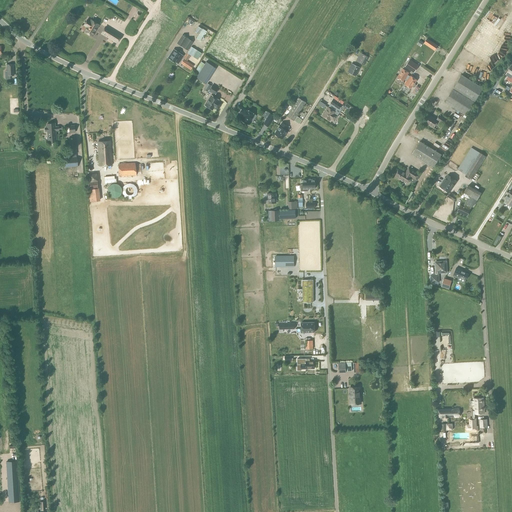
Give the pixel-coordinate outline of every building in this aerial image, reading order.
[(137,12),(133,19),(137,22),(142,15),(137,12)] [(90,22),(87,20),(84,25),(87,27),(84,31),(86,32),(86,33),(89,35),(90,35),(92,36),(98,25),(91,21),(90,22)] [(202,29),(198,26),(195,32),(199,34),(196,39),(200,41),(207,30),(203,28),(202,29)] [(71,45),(79,31),(73,27),(65,42),(71,45)] [(117,42),(120,37),(105,27),(102,33),(117,42)] [(253,36),(260,41),(263,36),(256,32),(253,36)] [(246,42),(249,35),(241,33),(239,39),(246,42)] [(188,50),(193,42),(183,35),(177,43),(188,50)] [(254,46),(257,43),(252,38),(249,42),(254,46)] [(438,46),(428,39),(425,44),(435,50),(438,46)] [(211,61),(218,64),(223,50),(216,48),(211,61)] [(183,55),(181,54),(174,49),(168,58),(175,63),(176,62),(178,63),(183,55)] [(199,59),(202,53),(197,50),(194,57),(199,59)] [(188,53),(181,63),(190,69),(193,65),(186,60),(190,55),(188,53)] [(364,65),(368,57),(362,53),(358,62),(364,65)] [(494,53),(490,57),(495,61),(499,57),(494,53)] [(228,55),(224,64),(231,67),(235,58),(228,55)] [(243,73),(247,62),(239,59),(235,70),(243,73)] [(414,72),(418,66),(410,60),(406,66),(414,72)] [(206,62),(196,77),(205,83),(215,67),(206,62)] [(356,76),(360,67),(352,64),(348,72),(356,76)] [(218,65),(216,67),(226,74),(227,72),(218,65)] [(511,78),(511,66),(503,77),(507,79),(509,77),(511,78)] [(399,71),(397,75),(399,76),(398,79),(404,81),(408,71),(402,69),(401,72),(399,71)] [(466,115),(483,88),(462,75),(445,102),(466,115)] [(411,88),(415,83),(417,80),(411,76),(405,84),(411,88)] [(218,89),(212,85),(209,90),(215,94),(218,89)] [(219,100),(211,95),(205,105),(212,110),(214,107),(218,109),(222,103),(218,101),(219,100)] [(294,120),(306,102),(299,98),(287,116),(294,120)] [(340,109),(343,105),(334,99),(331,103),(340,109)] [(316,110),(321,113),(325,106),(320,103),(316,110)] [(288,112),(291,106),(288,105),(288,106),(283,104),(281,109),(288,112)] [(246,110),(241,107),(238,113),(242,116),(240,120),(248,125),(250,122),(251,123),(255,116),(254,115),(254,114),(246,110)] [(334,121),(338,116),(335,114),(336,112),(328,107),(322,115),(330,120),(331,119),(334,121)] [(275,117),(269,113),(266,118),(272,122),(275,117)] [(437,120),(430,115),(425,122),(434,128),(438,120),(443,123),(445,119),(439,115),(437,120)] [(55,127),(55,123),(47,124),(47,128),(45,128),(45,131),(47,131),(48,135),(49,135),(49,140),(48,140),(48,142),(56,141),(56,140),(55,140),(55,135),(55,130),(57,130),(57,127),(55,127)] [(288,126),(282,123),(280,126),(275,134),(282,138),(284,134),(285,135),(288,131),(286,130),(288,126)] [(99,165),(111,164),(110,141),(98,142),(99,165)] [(433,168),(442,154),(420,141),(412,154),(433,168)] [(472,179),(486,157),(471,148),(458,170),(472,179)] [(65,166),(77,166),(76,158),(64,159),(65,166)] [(120,176),(136,175),(135,163),(119,164),(120,176)] [(419,175),(408,168),(406,173),(399,169),(395,176),(399,178),(398,179),(403,181),(404,179),(408,182),(410,180),(414,183),(419,175)] [(448,175),(440,186),(449,192),(457,181),(454,179),(453,179),(451,178),(451,177),(448,175)] [(304,185),(301,185),(301,191),(308,191),(308,189),(315,189),(315,180),(303,180),(304,185)] [(108,190),(108,191),(108,192),(108,193),(108,194),(109,194),(109,195),(110,196),(111,197),(112,197),(113,198),(114,198),(115,198),(116,198),(117,198),(118,198),(118,197),(119,197),(120,196),(121,195),(121,194),(122,194),(122,193),(122,192),(122,191),(122,190),(122,189),(122,188),(121,187),(121,186),(120,186),(120,185),(119,185),(118,184),(117,184),(116,184),(115,184),(114,184),(113,184),(112,184),(111,185),(110,185),(110,186),(109,186),(109,187),(108,188),(108,189),(108,190)] [(87,201),(97,201),(97,188),(94,188),(94,185),(84,185),(85,189),(87,189),(87,201)] [(469,196),(463,206),(465,207),(466,204),(468,205),(470,200),(475,202),(476,199),(477,200),(481,192),(468,185),(463,193),(469,196)] [(406,203),(412,192),(410,191),(404,202),(406,203)] [(508,196),(507,195),(509,193),(506,191),(502,198),(504,200),(505,198),(506,199),(504,202),(511,206),(511,205),(511,194),(510,193),(508,196)] [(266,203),(276,202),(276,194),(267,194),(268,200),(266,200),(266,203)] [(460,205),(457,211),(467,216),(470,209),(471,207),(472,207),(475,202),(470,200),(468,205),(466,204),(465,207),(463,206),(460,205)] [(279,219),(295,219),(295,211),(279,211),(279,219)] [(276,256),(276,266),(294,266),(294,256),(276,256)] [(437,273),(448,273),(447,262),(436,262),(437,273)] [(458,268),(455,275),(459,277),(458,280),(464,283),(465,279),(466,280),(466,279),(467,278),(468,276),(468,275),(468,274),(465,272),(466,271),(458,268)] [(443,279),(441,287),(448,290),(451,281),(443,279)] [(303,280),(303,302),(313,302),(313,280),(303,280)] [(314,323),(301,323),(302,333),(314,333),(314,323)] [(306,359),(297,359),(298,364),(301,364),(301,368),(306,368),(306,369),(314,369),(314,361),(306,361),(306,359)] [(347,389),(346,378),(339,378),(340,384),(335,385),(335,390),(347,389)] [(361,386),(349,387),(350,405),(362,404),(361,386)] [(473,401),(470,401),(471,405),(473,405),(474,410),(474,414),(476,413),(484,413),(484,398),(473,399),(473,401)] [(470,424),(466,424),(466,430),(476,430),(476,431),(478,431),(478,426),(476,426),(476,419),(476,413),(474,414),(474,410),(472,410),(472,419),(470,419),(470,424)] [(17,461),(6,461),(9,502),(20,502),(17,461)]
